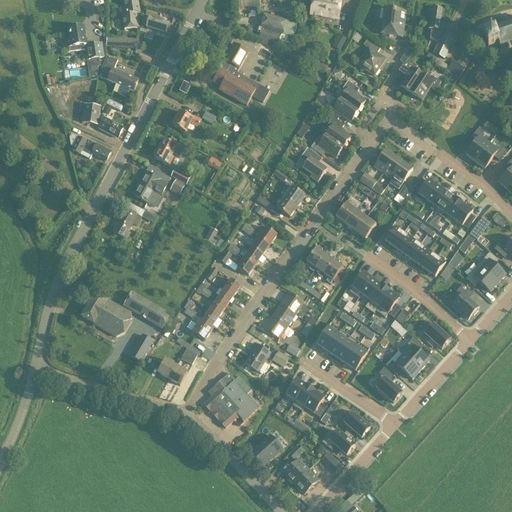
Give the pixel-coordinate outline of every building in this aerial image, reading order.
[(137,0),(123,0),(126,16),(123,16),(124,31),(138,29),(136,14),(140,14),(137,0)] [(238,0),(238,12),(259,12),(259,0),(238,0)] [(338,21),(340,3),(319,0),(312,0),(310,17),(338,21)] [(443,11),(430,9),(428,29),(441,30),(443,11)] [(404,14),(385,11),(381,36),(401,38),(404,14)] [(293,24),(289,24),(289,23),(287,22),(264,16),(258,40),(278,46),(283,50),(313,68),(315,69),(317,66),(315,64),(317,61),(299,51),(300,49),(299,49),(301,37),(297,36),(295,46),(287,43),(288,37),(292,38),(294,31),(292,30),(293,24)] [(168,29),(167,19),(150,19),(151,29),(156,29),(168,29)] [(511,23),(508,25),(507,22),(506,23),(507,25),(501,27),(500,25),(499,25),(500,28),(494,30),(493,27),(492,27),(481,31),(488,50),(498,45),(500,51),(502,51),(501,48),(506,47),(507,49),(509,48),(508,46),(511,44),(511,23)] [(65,42),(66,49),(67,49),(68,54),(85,51),(84,46),(86,46),(83,28),(69,30),(70,41),(65,42)] [(236,34),(231,31),(221,49),(226,52),(236,34)] [(432,55),(433,55),(433,56),(443,63),(455,38),(443,32),(432,55)] [(340,36),(334,48),(341,51),(347,40),(340,36)] [(114,39),(106,39),(106,48),(136,48),(136,39),(114,39)] [(377,55),(380,50),(367,41),(363,46),(368,50),(357,66),(374,77),(385,60),(377,55)] [(101,45),(85,47),(87,61),(103,58),(101,45)] [(224,62),(221,69),(220,68),(212,83),(220,88),(218,91),(247,107),(252,98),(263,104),(269,92),(258,86),(237,74),(248,53),(233,45),(224,62)] [(422,77),(414,72),(417,67),(407,61),(412,54),(407,51),(399,62),(404,66),(396,78),(403,82),(400,87),(410,94),(422,77)] [(141,55),(139,60),(150,65),(152,60),(141,55)] [(470,60),(462,55),(457,63),(465,67),(470,60)] [(121,88),(118,95),(125,98),(128,91),(133,93),(138,82),(114,71),(118,62),(108,58),(99,78),(107,82),(121,88)] [(430,82),(422,77),(410,94),(421,102),(430,89),(435,92),(440,83),(433,78),(430,82)] [(358,113),(365,102),(355,95),(359,90),(348,82),(342,90),(344,91),(339,99),(341,100),(358,113)] [(179,93),(186,97),(191,87),(183,83),(179,93)] [(87,84),(68,85),(68,94),(88,93),(87,84)] [(358,113),(341,100),(335,108),(331,105),(325,113),(333,118),(337,121),(340,116),(350,123),(358,113)] [(83,124),(98,126),(100,109),(85,107),(83,124)] [(180,112),(171,127),(185,134),(190,125),(197,129),(201,121),(194,117),(193,120),(180,112)] [(212,126),(216,118),(205,112),(201,120),(212,126)] [(331,129),(326,136),(343,149),(350,138),(341,131),(344,126),(337,121),(333,118),(327,126),(331,129)] [(110,123),(103,119),(98,129),(105,132),(118,139),(123,129),(110,123)] [(297,135),(303,138),(310,128),(304,124),(297,135)] [(475,144),(466,157),(475,163),(489,145),(481,138),(484,135),(478,131),(471,141),(475,144)] [(78,139),(71,136),(69,140),(70,147),(73,148),(71,152),(89,161),(92,155),(106,162),(110,153),(96,146),(96,145),(89,141),(87,145),(86,144),(87,142),(78,138),(78,139)] [(343,149),(326,136),(320,144),(316,141),(311,149),(322,157),(325,152),(335,159),(343,149)] [(179,158),(185,149),(183,148),(177,145),(175,148),(164,141),(154,159),(169,167),(173,159),(171,158),(173,155),(179,158)] [(489,145),(475,163),(484,170),(494,158),(499,162),(506,152),(500,147),(498,151),(489,145)] [(317,184),(326,171),(317,165),(322,160),(307,149),(303,155),(300,160),(306,165),(302,170),(312,177),(310,179),(317,184)] [(383,174),(394,158),(385,152),(374,168),(383,174)] [(218,172),(223,163),(211,157),(206,166),(218,172)] [(383,174),(392,181),(403,165),(394,158),(383,174)] [(510,172),(499,184),(507,192),(511,186),(511,159),(505,167),(510,172)] [(412,171),(403,165),(392,181),(389,184),(398,191),(401,187),(412,171)] [(284,183),(287,178),(277,170),(273,175),(284,183)] [(191,178),(186,175),(185,177),(175,171),(171,178),(186,186),(191,178)] [(146,173),(133,196),(147,204),(153,194),(160,198),(166,188),(171,180),(157,172),(153,178),(146,173)] [(376,184),(373,181),(365,175),(360,182),(371,190),(376,185),(376,184)] [(428,180),(417,195),(427,202),(438,187),(428,180)] [(176,182),(172,189),(181,194),(185,187),(176,182)] [(288,193),(284,199),(297,208),(305,198),(291,188),(286,184),(282,189),(288,193)] [(380,197),(384,191),(376,185),(371,190),(380,197)] [(410,188),(405,185),(397,195),(402,198),(410,188)] [(438,187),(427,202),(433,206),(430,210),(433,212),(436,208),(446,194),(438,187)] [(370,192),(365,189),(362,193),(367,197),(370,192)] [(367,197),(372,201),(375,196),(370,192),(367,197)] [(446,194),(436,208),(442,212),(439,216),(442,218),(455,200),(446,194)] [(272,213),(275,208),(270,204),(270,205),(259,197),(256,202),(272,213)] [(284,199),(276,209),(289,219),(297,208),(284,199)] [(386,200),(382,204),(388,209),(392,204),(386,200)] [(455,200),(442,218),(445,220),(448,217),(454,221),(464,206),(455,200)] [(126,241),(130,234),(128,233),(132,225),(136,227),(141,219),(142,218),(154,225),(157,219),(145,211),(144,212),(129,204),(112,233),(126,241)] [(335,219),(346,227),(356,213),(346,205),(335,219)] [(261,218),(266,212),(258,206),(253,213),(261,218)] [(464,206),(454,221),(462,227),(463,226),(468,230),(476,219),(471,215),(473,213),(464,206)] [(346,227),(356,234),(366,220),(356,213),(346,227)] [(489,224),(481,219),(469,235),(477,241),(489,224)] [(365,241),(375,226),(366,220),(356,234),(365,241)] [(240,231),(246,235),(251,228),(245,224),(243,228),(240,231)] [(395,227),(384,242),(394,248),(404,233),(395,227)] [(205,242),(219,246),(221,240),(216,239),(218,231),(209,228),(205,242)] [(251,228),(246,235),(251,239),(254,236),(257,232),(251,228)] [(266,229),(259,238),(270,246),(277,236),(266,229)] [(404,233),(394,248),(402,254),(413,239),(404,233)] [(263,256),(270,246),(259,238),(252,248),(263,256)] [(413,239),(402,254),(410,260),(421,245),(413,239)] [(499,244),(494,250),(504,259),(510,253),(511,255),(511,240),(505,249),(499,244)] [(226,251),(232,255),(236,249),(231,245),(226,251)] [(421,245),(410,260),(418,266),(429,251),(421,245)] [(313,273),(315,270),(325,256),(320,253),(322,250),(318,247),(306,263),(311,267),(309,270),(313,273)] [(232,255),(237,259),(239,256),(255,267),(263,256),(252,248),(248,254),(243,250),(242,252),(236,249),(232,255)] [(429,251),(418,266),(427,272),(437,257),(429,251)] [(232,257),(231,256),(226,252),(219,262),(225,266),(231,258),(232,257)] [(321,279),(324,276),(333,262),(329,259),(331,256),(326,253),(325,256),(315,270),(320,273),(317,276),(321,279)] [(449,265),(456,269),(463,258),(455,253),(449,265)] [(489,253),(477,267),(497,285),(505,276),(495,267),(499,262),(489,253)] [(239,256),(237,259),(235,261),(240,265),(237,269),(248,277),(255,267),(239,256)] [(437,257),(427,272),(435,278),(446,263),(437,257)] [(328,279),(326,282),(330,285),(332,282),(342,268),(338,265),(339,262),(335,259),(333,262),(324,276),(328,279)] [(477,266),(472,262),(467,268),(462,263),(455,270),(465,279),(477,266)] [(477,267),(465,280),(474,288),(479,283),(490,293),(497,285),(477,267)] [(218,272),(214,269),(207,279),(211,282),(218,272)] [(363,274),(349,293),(359,300),(362,296),(361,296),(372,281),(363,274)] [(302,289),(305,285),(296,279),(293,283),(302,289)] [(231,281),(223,292),(232,298),(240,287),(231,281)] [(372,281),(361,296),(362,296),(370,302),(381,287),(372,281)] [(302,289),(311,295),(314,291),(305,285),(302,289)] [(463,285),(449,301),(454,305),(453,306),(468,321),(473,316),(474,316),(478,311),(477,310),(478,309),(468,300),(473,294),(463,285)] [(381,287),(370,302),(378,308),(379,309),(390,293),(381,287)] [(319,301),(324,304),(328,297),(323,295),(322,297),(314,291),(311,295),(319,301)] [(207,295),(205,299),(209,302),(212,298),(214,295),(208,292),(206,295),(207,295)] [(226,308),(232,298),(223,292),(216,301),(226,308)] [(132,293),(123,308),(162,331),(170,316),(132,293)] [(288,293),(280,306),(295,316),(304,304),(288,293)] [(378,308),(375,312),(385,319),(388,315),(394,320),(401,309),(395,305),(399,300),(390,294),(390,293),(379,309),(378,308)] [(95,294),(81,318),(93,325),(116,338),(129,315),(122,310),(114,306),(95,294)] [(216,301),(209,312),(218,319),(226,308),(216,301)] [(188,309),(191,311),(195,306),(195,305),(189,302),(184,310),(186,312),(188,309)] [(280,306),(272,318),(287,328),(295,316),(280,306)] [(184,315),(189,319),(194,312),(191,311),(188,309),(186,312),(184,315)] [(403,311),(396,321),(402,326),(409,315),(403,311)] [(197,319),(200,321),(211,329),(218,319),(209,312),(206,316),(201,313),(199,316),(194,312),(189,319),(195,322),(197,319)] [(272,318),(264,330),(279,340),(287,328),(272,318)] [(308,325),(313,328),(316,322),(315,321),(311,319),(308,325)] [(200,321),(192,333),(204,342),(213,330),(211,329),(200,321)] [(430,323),(421,332),(429,340),(426,344),(432,349),(435,345),(442,351),(450,341),(444,336),(440,332),(430,323)] [(167,331),(174,336),(178,330),(171,325),(167,331)] [(331,325),(317,346),(325,351),(324,351),(326,353),(341,332),(331,325)] [(149,326),(130,356),(142,364),(161,333),(149,326)] [(341,332),(326,353),(329,354),(336,359),(350,338),(341,332)] [(350,338),(336,359),(343,364),(346,366),(360,345),(350,338)] [(413,338),(400,353),(402,355),(421,372),(429,362),(423,357),(419,353),(418,353),(423,347),(413,338)] [(176,343),(187,351),(181,360),(192,367),(197,357),(199,353),(179,339),(176,343)] [(383,340),(380,349),(390,352),(393,344),(383,340)] [(254,345),(248,355),(250,357),(245,365),(258,374),(270,355),(254,345)] [(360,345),(346,366),(348,367),(356,372),(370,351),(360,345)] [(291,346),(287,352),(296,357),(300,351),(291,346)] [(278,353),(272,362),(283,369),(289,360),(278,353)] [(381,371),(386,366),(376,355),(371,360),(381,371)] [(392,362),(387,368),(396,376),(401,371),(402,372),(406,376),(412,381),(421,372),(402,355),(394,364),(392,362)] [(157,374),(170,381),(177,368),(165,361),(157,374)] [(187,374),(177,368),(170,381),(180,387),(187,374)] [(381,377),(373,386),(393,405),(402,395),(396,389),(392,386),(391,385),(396,380),(384,369),(379,375),(381,377)] [(236,381),(229,374),(208,393),(212,397),(203,406),(225,430),(234,422),(239,428),(244,423),(244,422),(259,409),(247,396),(251,392),(239,378),(236,381)] [(297,381),(285,399),(294,405),(306,387),(297,381)] [(294,405),(292,407),(302,413),(305,409),(315,394),(316,393),(306,387),(294,405)] [(315,394),(305,409),(320,419),(327,409),(321,405),(324,400),(315,394)] [(332,405),(329,410),(334,414),(337,408),(332,405)] [(329,410),(325,416),(329,418),(330,419),(334,414),(329,410)] [(349,412),(341,422),(362,440),(370,430),(364,424),(360,421),(349,412)] [(326,426),(330,419),(329,418),(325,416),(321,422),(326,426)] [(326,438),(322,444),(331,452),(335,447),(336,448),(340,452),(347,457),(355,447),(349,442),(352,438),(346,432),(343,437),(338,432),(330,442),(326,438)] [(269,436),(250,453),(263,467),(282,450),(269,436)] [(298,445),(288,456),(295,461),(304,451),(298,445)] [(329,452),(321,461),(335,474),(343,465),(329,452)] [(298,461),(282,476),(292,487),(309,471),(298,461)] [(309,471),(292,487),(303,497),(319,482),(309,471)] [(353,508),(352,507),(367,493),(362,488),(338,509),(340,511),(357,511),(354,508),(353,508)]
